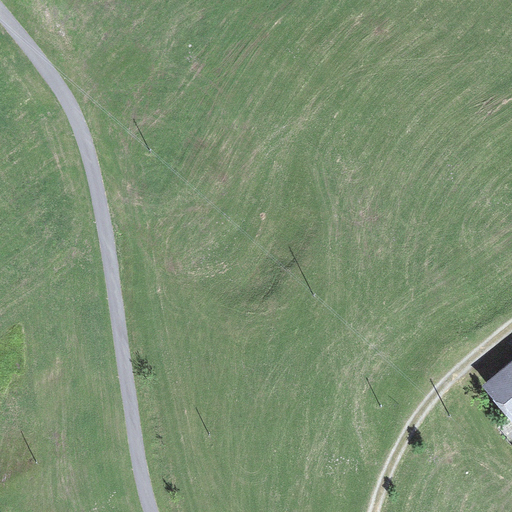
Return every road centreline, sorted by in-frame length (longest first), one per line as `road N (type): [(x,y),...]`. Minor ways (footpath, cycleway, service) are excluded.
road 1 (track): [(150,511),(87,142),(74,110),(0,7)]
road 2 (track): [(374,511),(428,400),(511,325)]
